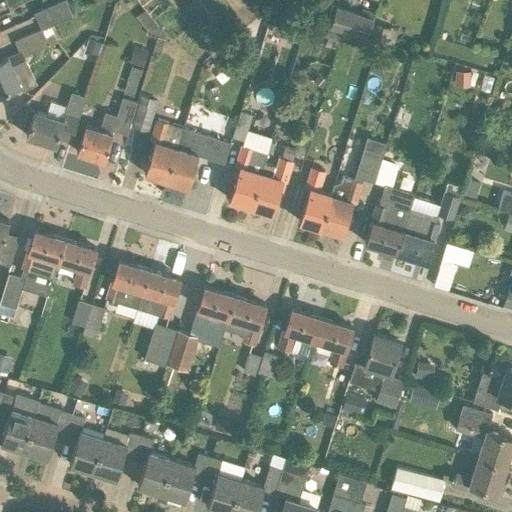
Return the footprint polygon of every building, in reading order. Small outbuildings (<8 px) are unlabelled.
[(0,0),(0,30),(2,30),(0,25),(0,12),(10,8),(6,0),(0,0)] [(51,25),(51,24),(72,15),(66,0),(59,0),(34,12),(41,29),(51,25)] [(330,24),(368,36),(374,15),(337,3),(330,24)] [(283,36),(287,23),(274,19),(270,32),(283,36)] [(315,32),(340,39),(342,30),(317,24),(315,32)] [(0,92),(20,84),(14,69),(28,63),(24,55),(58,40),(51,25),(41,29),(15,40),(20,51),(0,59),(0,92)] [(88,37),(84,49),(98,54),(102,42),(88,37)] [(143,65),(146,54),(134,50),(131,61),(143,65)] [(135,95),(142,68),(131,65),(124,92),(135,95)] [(471,85),(471,70),(455,70),(455,85),(471,85)] [(328,80),(320,73),(314,80),(322,87),(328,80)] [(141,94),(132,125),(149,131),(159,99),(141,94)] [(71,140),(77,121),(84,100),(70,96),(67,106),(63,116),(47,112),(35,108),(26,135),(55,144),(58,136),(71,140)] [(104,159),(113,129),(127,133),(137,100),(123,96),(117,114),(105,110),(100,127),(85,123),(76,151),(104,159)] [(232,135),(233,135),(245,139),(253,114),(240,110),(235,129),(234,128),(232,135)] [(166,179),(182,126),(156,118),(150,136),(155,138),(144,172),(166,179)] [(225,162),(231,141),(212,135),(182,126),(166,179),(188,186),(198,153),(225,162)] [(251,205),(272,212),(280,188),(285,189),(292,166),(300,169),(312,131),(304,128),(298,148),(287,144),(283,157),(279,155),(275,167),(265,163),(263,170),(251,205)] [(373,181),(385,141),(372,137),(367,156),(360,154),(352,178),(343,176),(342,180),(335,183),(333,187),(321,227),(342,233),(352,201),(358,203),(364,182),(363,181),(364,178),(373,181)] [(385,141),(373,181),(392,187),(399,164),(397,163),(399,155),(384,150),(387,141),(385,141)] [(251,205),(263,170),(262,170),(268,152),(241,143),(235,163),(239,165),(229,198),(251,205)] [(321,227),(333,187),(331,191),(318,188),(326,170),(311,165),(305,185),(309,186),(299,220),(321,227)] [(476,197),(480,182),(479,182),(469,178),(465,191),(464,193),(476,197)] [(447,181),(444,190),(460,195),(463,185),(447,181)] [(511,191),(504,189),(498,208),(500,209),(511,212),(511,191)] [(444,190),(437,213),(454,218),(461,195),(460,195),(444,190)] [(407,217),(410,206),(390,200),(388,206),(377,203),(365,242),(396,251),(407,217)] [(469,203),(468,203),(461,207),(461,214),(462,214),(468,219),(474,215),(474,206),(469,203)] [(506,222),(510,211),(500,209),(497,219),(506,222)] [(0,261),(10,265),(19,235),(6,231),(10,220),(0,217),(0,261)] [(425,222),(407,217),(396,251),(428,261),(440,222),(427,218),(425,222)] [(58,261),(65,238),(34,228),(22,267),(23,268),(21,275),(26,276),(23,287),(47,294),(57,260),(58,261)] [(85,286),(91,266),(97,247),(65,238),(58,261),(78,267),(73,283),(85,286)] [(442,257),(457,262),(468,265),(473,249),(447,241),(442,257)] [(137,306),(149,268),(118,258),(106,297),(118,300),(117,302),(137,308),(137,306)] [(149,268),(137,306),(169,316),(181,278),(149,268)] [(21,275),(10,271),(0,302),(17,307),(23,287),(26,276),(21,275)] [(511,282),(510,281),(502,306),(511,308),(511,282)] [(203,284),(189,331),(200,335),(198,339),(219,345),(224,328),(227,318),(235,294),(203,284)] [(235,294),(227,318),(224,328),(244,334),(243,339),(254,343),(266,304),(235,294)] [(85,326),(92,302),(78,298),(71,322),(85,326)] [(105,306),(92,302),(85,326),(83,333),(96,337),(105,306)] [(315,340),(322,317),(290,307),(278,346),(291,350),(296,334),(315,340)] [(341,365),(347,346),(353,326),(322,317),(315,340),(334,346),(329,362),(341,365)] [(167,362),(178,328),(156,321),(144,358),(166,365),(167,362)] [(189,331),(178,328),(167,362),(188,369),(196,343),(197,343),(198,339),(200,335),(189,331)] [(390,375),(395,360),(401,341),(373,332),(364,362),(356,359),(350,377),(350,380),(379,389),(376,400),(377,400),(395,405),(396,403),(400,391),(404,379),(390,375)] [(280,354),(265,350),(258,371),(273,376),(280,354)] [(261,354),(250,351),(244,369),(255,373),(261,354)] [(8,373),(12,360),(0,356),(0,374),(6,376),(7,372),(8,373)] [(500,396),(506,398),(511,399),(511,367),(491,361),(488,372),(482,371),(473,400),(497,408),(500,396)] [(435,365),(419,362),(416,379),(432,382),(435,365)] [(86,386),(75,378),(68,388),(80,396),(86,386)] [(409,403),(436,410),(440,394),(414,386),(409,403)] [(116,388),(112,401),(124,404),(128,391),(116,388)] [(24,449),(39,401),(17,394),(16,396),(4,391),(0,403),(0,416),(7,419),(0,442),(24,449)] [(342,408),(361,414),(366,397),(347,391),(342,408)] [(65,437),(73,413),(77,397),(66,393),(61,408),(39,400),(39,401),(24,449),(47,456),(54,433),(65,437)] [(511,444),(511,436),(488,429),(493,412),(464,403),(456,428),(483,437),(477,456),(506,465),(511,444)] [(192,409),(179,409),(178,421),(192,421),(192,409)] [(81,428),(85,417),(73,413),(65,437),(76,440),(69,463),(92,470),(103,435),(81,428)] [(223,420),(221,430),(232,431),(233,421),(223,420)] [(134,458),(141,434),(130,430),(126,443),(103,435),(92,470),(116,478),(123,454),(134,458)] [(161,492),(172,456),(150,449),(154,438),(141,434),(134,458),(145,461),(138,484),(161,492)] [(203,479),(210,456),(199,452),(195,464),(172,456),(161,492),(185,499),(192,476),(203,479)] [(285,497),(282,508),(280,511),(314,511),(320,494),(302,488),(311,463),(287,455),(286,457),(285,456),(282,467),(281,467),(274,493),(285,497)] [(227,511),(230,511),(241,477),(219,470),(222,460),(210,456),(203,479),(213,482),(206,506),(227,511)] [(497,493),(506,465),(477,456),(471,475),(458,471),(453,485),(467,490),(469,484),(497,493)] [(241,477),(230,511),(255,511),(263,489),(274,493),(281,467),(271,464),(264,485),(241,477)] [(397,466),(392,487),(440,500),(445,478),(397,466)] [(361,511),(365,502),(361,501),(367,480),(340,471),(326,511),(361,511)] [(416,511),(417,509),(404,505),(407,496),(393,492),(386,511),(416,511)]
